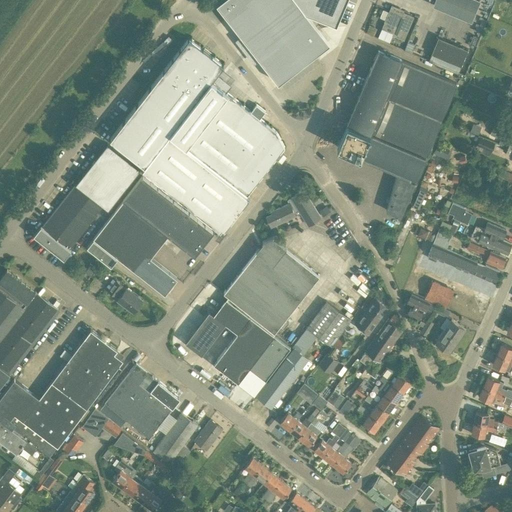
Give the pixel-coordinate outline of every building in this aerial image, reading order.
[(221,0),(217,3),(228,17),(227,18),(278,82),(315,53),(291,22),(305,11),(297,0),(221,0)] [(297,0),(305,11),(337,24),(346,0),(297,0)] [(432,0),(431,6),(470,20),(477,0),(432,0)] [(402,15),(389,10),(382,28),(394,32),(393,35),(404,40),(413,16),(403,12),(402,15)] [(461,65),(468,48),(438,36),(431,53),(461,65)] [(189,37),(110,138),(144,165),(142,167),(210,221),(220,229),(222,226),(225,228),(249,196),(247,195),(256,184),(285,147),(281,138),(279,135),(276,131),(260,117),(260,116),(265,110),(256,104),(252,109),(251,111),(226,91),(212,80),(224,64),(210,54),(211,53),(203,48),(189,37)] [(407,41),(404,49),(411,51),(414,44),(407,41)] [(401,59),(378,49),(337,146),(397,172),(386,209),(400,215),(456,83),(401,59)] [(510,138),(511,132),(511,127),(496,120),(490,134),(496,136),(498,133),(510,138)] [(480,136),(477,145),(492,151),(495,142),(480,136)] [(511,143),(501,139),(499,144),(504,146),(505,145),(511,148),(511,143)] [(109,209),(140,168),(107,142),(36,233),(64,256),(104,205),(109,209)] [(511,172),(501,168),(497,175),(511,181),(511,172)] [(168,235),(194,256),(213,232),(142,176),(123,200),(134,209),(145,218),(157,226),(168,235)] [(421,185),(413,205),(419,208),(428,188),(421,185)] [(309,225),(321,217),(303,189),(291,197),(287,199),(289,203),(271,211),(271,213),(266,215),(271,225),(295,214),(293,210),(298,208),(309,225)] [(123,200),(94,238),(105,247),(117,257),(138,272),(144,265),(151,257),(168,235),(157,226),(145,218),(134,209),(123,200)] [(451,201),(447,211),(454,214),(453,216),(466,222),(470,213),(463,209),(464,207),(457,204),(451,201)] [(327,206),(320,211),(324,216),(330,211),(327,206)] [(507,253),(511,242),(501,238),(505,228),(487,220),(483,228),(480,226),(475,226),(470,236),(478,239),(477,240),(507,253)] [(455,234),(458,226),(452,223),(449,232),(455,234)] [(428,238),(431,231),(419,227),(416,234),(428,238)] [(449,241),(452,234),(439,229),(433,242),(443,246),(445,239),(449,241)] [(310,268),(286,249),(287,248),(273,237),(273,236),(262,241),(263,242),(224,291),(274,331),(320,274),(310,267),(310,268)] [(87,246),(111,265),(117,257),(105,247),(94,238),(87,246)] [(433,242),(427,239),(422,250),(428,253),(494,282),(499,272),(476,262),(477,261),(443,246),(433,242)] [(500,266),(505,256),(469,241),(467,247),(487,256),(486,260),(500,266)] [(177,278),(151,257),(144,265),(138,272),(165,294),(177,278)] [(91,275),(95,269),(89,265),(85,271),(91,275)] [(7,269),(0,277),(0,386),(60,310),(7,269)] [(446,306),(453,289),(420,275),(412,292),(446,306)] [(365,278),(359,284),(366,291),(372,285),(365,278)] [(113,279),(106,287),(109,288),(115,281),(113,279)] [(124,288),(121,285),(122,284),(116,280),(115,281),(109,288),(108,290),(114,294),(116,292),(119,295),(116,298),(132,311),(141,299),(125,287),(124,288)] [(360,304),(364,299),(344,285),(340,290),(360,304)] [(421,298),(411,294),(409,300),(414,303),(413,305),(412,304),(408,312),(418,318),(422,311),(424,312),(426,308),(432,311),(435,304),(422,298),(421,298)] [(379,320),(389,306),(374,296),(365,309),(379,320)] [(238,332),(250,316),(226,297),(214,314),(225,323),(238,332)] [(331,344),(332,344),(338,336),(351,319),(326,300),(307,326),(331,344)] [(446,316),(449,310),(435,304),(432,311),(433,311),(433,310),(446,316)] [(369,333),(379,320),(365,309),(354,323),(369,333)] [(225,323),(214,314),(209,310),(185,342),(196,350),(198,348),(203,352),(225,323)] [(274,332),(257,319),(251,314),(250,316),(238,332),(214,363),(239,382),(250,367),(273,333),(274,332)] [(457,339),(465,327),(451,317),(443,329),(450,334),(457,339)] [(381,338),(384,338),(396,323),(389,318),(377,335),(381,338)] [(426,334),(433,322),(428,319),(420,331),(426,334)] [(380,361),(403,329),(396,323),(384,338),(381,338),(377,335),(365,350),(373,356),(380,361)] [(0,396),(0,438),(37,466),(33,471),(39,476),(54,459),(50,455),(119,363),(120,364),(123,359),(115,352),(118,349),(91,328),(39,396),(14,378),(0,396)] [(317,340),(319,337),(306,328),(293,346),(295,347),(258,396),(271,407),(308,358),(302,353),(314,338),(317,340)] [(449,351),(457,339),(450,334),(443,329),(435,341),(449,351)] [(266,379),(291,346),(275,334),(250,367),(266,379)] [(338,336),(332,344),(335,346),(337,347),(343,340),(341,338),(339,337),(338,336)] [(497,353),(511,360),(511,353),(511,350),(511,346),(502,342),(498,352),(497,353)] [(367,365),(373,356),(365,350),(361,355),(359,359),(367,365)] [(334,366),(338,361),(327,352),(323,358),(334,366)] [(511,360),(497,353),(492,364),(508,371),(510,365),(511,365),(511,360)] [(330,372),(334,366),(323,358),(319,363),(330,372)] [(158,380),(136,362),(105,401),(149,436),(180,397),(159,379),(158,380)] [(387,369),(383,375),(388,379),(392,373),(395,369),(390,365),(387,369)] [(404,391),(411,380),(400,372),(392,382),(404,391)] [(392,382),(388,379),(383,375),(380,379),(385,383),(384,384),(388,387),(385,392),(396,401),(404,391),(392,382)] [(504,395),(506,390),(497,386),(499,380),(488,375),(483,386),(495,391),(504,395)] [(311,402),(318,393),(304,383),(297,392),(311,402)] [(389,410),(396,401),(385,392),(375,384),(372,389),(382,396),(378,402),(368,394),(368,395),(389,410)] [(502,400),(504,395),(495,391),(483,386),(478,396),(490,401),(492,395),(502,400)] [(333,403),(337,398),(340,394),(334,389),(327,399),(333,403)] [(319,394),(312,402),(321,409),(321,408),(324,404),(327,401),(319,394)] [(382,420),(389,410),(368,395),(365,398),(375,406),(370,412),(382,420)] [(511,405),(511,399),(506,396),(503,402),(510,406),(510,405),(511,405)] [(346,414),(354,404),(347,399),(340,409),(346,414)] [(382,420),(370,412),(360,404),(359,406),(358,409),(363,413),(362,414),(366,418),(363,422),(374,431),(382,420)] [(100,429),(102,426),(109,417),(109,416),(95,406),(82,424),(95,434),(99,429),(100,429)] [(298,418),(306,409),(302,406),(295,416),(288,411),(280,421),(290,429),(295,422),(298,418)] [(300,437),(316,416),(320,410),(317,407),(304,423),(298,418),(295,422),(290,429),(300,437)] [(322,422),(328,414),(322,408),(320,410),(316,416),(300,437),(309,445),(321,429),(315,424),(319,419),(322,422)] [(169,464),(183,444),(198,423),(182,411),(154,450),(162,457),(162,458),(167,462),(169,464)] [(508,425),(502,422),(487,419),(488,413),(476,411),(474,422),(497,426),(505,430),(508,425)] [(386,461),(404,475),(440,428),(422,414),(386,461)] [(511,417),(504,414),(501,421),(502,422),(508,425),(511,426),(511,417)] [(106,429),(113,420),(109,417),(102,426),(106,429)] [(207,448),(223,428),(211,418),(195,439),(207,448)] [(111,432),(114,429),(118,423),(113,420),(106,429),(111,432)] [(324,456),(332,446),(339,436),(346,428),(339,422),(332,431),(335,433),(328,442),(322,438),(314,449),(324,456)] [(496,432),(497,426),(474,422),(472,433),(484,436),(485,430),(496,432)] [(116,436),(122,427),(118,423),(114,429),(111,432),(116,436)] [(346,428),(339,436),(344,440),(351,432),(346,428)] [(122,431),(115,440),(138,458),(145,449),(122,431)] [(80,446),(83,441),(74,434),(70,439),(80,446)] [(349,444),(354,438),(354,437),(351,435),(350,435),(346,441),(345,440),(337,450),(332,446),(324,456),(333,464),(349,444)] [(76,451),(80,446),(70,439),(67,444),(76,451)] [(73,455),(76,451),(67,444),(64,449),(73,455)] [(178,467),(191,449),(183,444),(169,464),(172,466),(173,465),(178,467)] [(353,447),(349,444),(333,464),(343,472),(352,461),(345,456),(353,447)] [(481,469),(483,477),(496,474),(493,466),(501,464),(497,448),(486,444),(469,449),(471,459),(469,459),(473,471),(481,469)] [(107,447),(102,455),(107,459),(112,451),(107,447)] [(149,458),(152,454),(146,450),(143,454),(146,456),(149,458)] [(159,459),(152,454),(149,458),(146,456),(156,464),(159,459)] [(247,483),(262,463),(253,456),(244,466),(250,470),(243,480),(247,483)] [(55,470),(63,461),(58,457),(46,472),(47,473),(50,475),(51,474),(51,475),(55,470)] [(167,462),(162,458),(160,460),(159,459),(156,464),(166,471),(163,468),(167,462)] [(123,487),(133,473),(136,470),(122,459),(115,468),(119,471),(113,479),(123,487)] [(13,461),(8,467),(14,472),(19,465),(13,461)] [(168,472),(171,468),(172,466),(169,464),(167,462),(163,468),(166,471),(168,472)] [(264,481),(272,471),(262,463),(247,483),(251,486),(258,477),(264,481)] [(0,505),(5,510),(9,505),(10,506),(13,508),(21,497),(18,495),(20,492),(15,488),(7,482),(11,477),(14,472),(8,467),(0,478),(0,505)] [(263,502),(266,498),(282,479),(272,471),(264,481),(269,486),(262,495),(262,496),(259,499),(263,503),(263,502)] [(50,475),(47,473),(46,472),(40,481),(44,485),(51,475),(51,474),(50,475)] [(133,494),(144,480),(133,473),(123,487),(133,494)] [(86,502),(94,491),(90,488),(94,482),(83,474),(71,490),(77,495),(86,502)] [(385,505),(397,490),(389,483),(379,476),(367,492),(380,502),(385,505)] [(191,481),(186,477),(182,482),(188,486),(191,481)] [(283,497),(292,487),(282,479),(266,498),(270,502),(277,492),(283,497)] [(143,502),(154,488),(156,484),(151,481),(149,484),(148,484),(144,480),(133,494),(143,502)] [(40,490),(44,485),(40,481),(35,487),(40,490)] [(423,481),(419,487),(423,491),(428,485),(423,481)] [(425,503),(425,500),(434,488),(429,484),(428,485),(423,491),(418,497),(416,499),(417,499),(417,504),(417,511),(435,511),(435,503),(425,503)] [(153,509),(164,495),(154,488),(143,502),(153,509)] [(79,511),(86,502),(77,495),(71,490),(64,500),(63,500),(72,506),(79,511)] [(294,511),(306,498),(297,491),(289,501),(294,505),(288,511),(294,511)] [(411,492),(407,497),(414,502),(418,497),(411,492)] [(168,511),(177,499),(171,494),(161,507),(168,511)] [(311,511),(316,506),(306,498),(294,511),(301,511),(302,511),(311,511)] [(58,511),(78,511),(79,511),(72,506),(63,500),(64,500),(63,499),(55,509),(58,511)]
